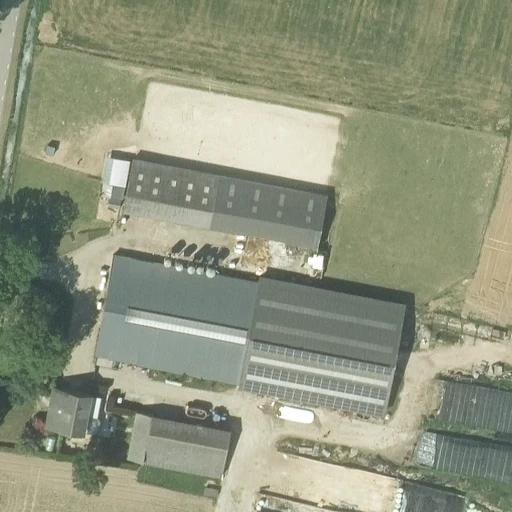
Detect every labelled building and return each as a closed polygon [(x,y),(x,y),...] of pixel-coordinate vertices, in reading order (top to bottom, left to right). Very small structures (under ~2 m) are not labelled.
[(106,154),(102,193),(125,195),(128,156),(106,154)] [(327,194),(218,178),(132,162),(122,211),(209,227),(317,247),(327,194)] [(97,355),(241,383),(240,385),(386,414),(408,304),(261,275),(259,284),(116,257),(97,355)] [(511,368),(503,367),(500,388),(432,377),(426,419),(511,432),(511,368)] [(47,424),(83,433),(90,394),(54,387),(51,403),(56,404),(52,424),(47,423),(47,424)] [(154,414),(145,463),(223,479),(232,429),(154,414)] [(511,443),(457,440),(454,475),(511,479),(511,443)] [(448,511),(459,511),(464,495),(448,491),(442,510),(448,511)]
